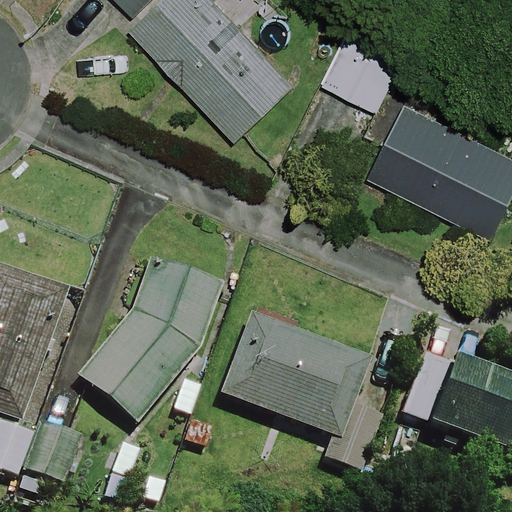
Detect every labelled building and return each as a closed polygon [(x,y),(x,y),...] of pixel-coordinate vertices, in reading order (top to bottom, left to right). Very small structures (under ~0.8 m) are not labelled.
[(150,0),(118,0),(134,16),(150,0)] [(209,0),(168,0),(131,35),(233,143),(292,88),(209,0)] [(406,55),(349,26),(318,87),(375,116),(406,55)] [(511,197),(511,158),(400,108),(367,183),(493,240),(511,197)] [(223,313),(162,269),(73,389),(134,434),(223,313)] [(0,481),(14,486),(28,444),(15,440),(62,302),(0,280),(0,481)] [(251,323),(220,406),(315,443),(306,466),(355,485),(379,424),(345,411),(363,366),(251,323)] [(511,397),(511,393),(417,360),(394,425),(511,466),(511,426),(503,423),(511,397)] [(210,428),(177,421),(169,459),(202,466),(210,428)] [(72,443),(36,431),(21,479),(57,491),(72,443)]
